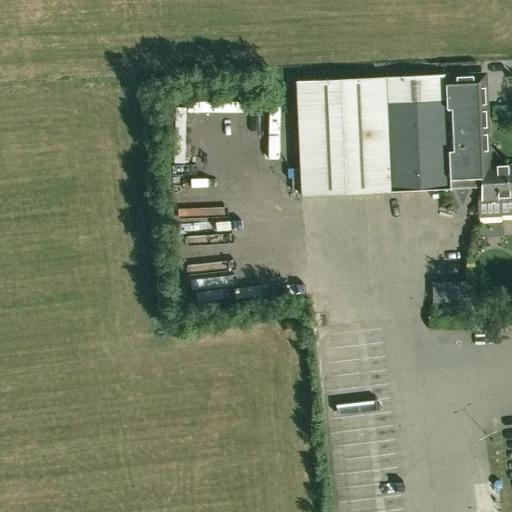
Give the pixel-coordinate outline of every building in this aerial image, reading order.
[(443,80),(444,80),(443,75),(297,80),(300,194),(448,189),(448,188),(481,186),(482,200),(511,198),(511,165),(486,166),(483,108),(445,110),(443,80)] [(445,110),(483,108),(481,78),(444,80),(443,80),(445,110)] [(222,145),(233,145),(231,96),(220,96),(222,145)] [(275,102),(263,102),(263,133),(260,133),(259,154),(275,154),(275,102)] [(445,253),(463,250),(461,238),(443,241),(445,253)] [(501,511),(501,489),(483,490),(484,511),(501,511)]
